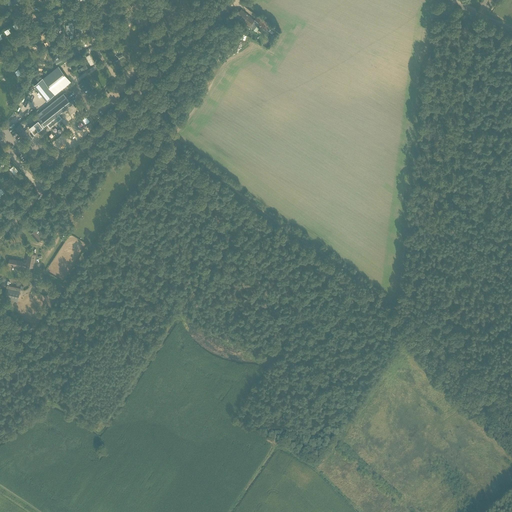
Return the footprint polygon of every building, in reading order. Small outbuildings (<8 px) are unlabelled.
[(259,23),(254,19),(245,12),(241,9),(236,15),(240,18),(250,26),(254,29),(259,23)] [(58,26),(51,28),(52,34),(55,34),(54,30),(59,29),(58,26)] [(84,66),(78,70),(80,73),(87,68),(84,62),(82,64),(84,66)] [(34,85),(46,101),(71,82),(58,66),(34,85)] [(29,128),(31,130),(34,134),(72,104),(63,94),(44,109),(45,110),(35,118),(38,121),(29,128)] [(18,155),(15,157),(21,170),(27,167),(25,164),(30,162),(27,157),(21,160),(18,155)] [(45,155),(44,158),(42,157),(41,159),(46,162),(45,163),(50,166),(53,160),(45,155)] [(31,233),(34,237),(38,242),(43,237),(36,229),(31,233)] [(9,266),(13,267),(14,267),(22,268),(23,266),(33,268),(35,255),(28,253),(26,262),(9,259),(8,265),(9,265),(9,266)] [(4,298),(17,302),(20,290),(21,288),(7,284),(4,298)]
